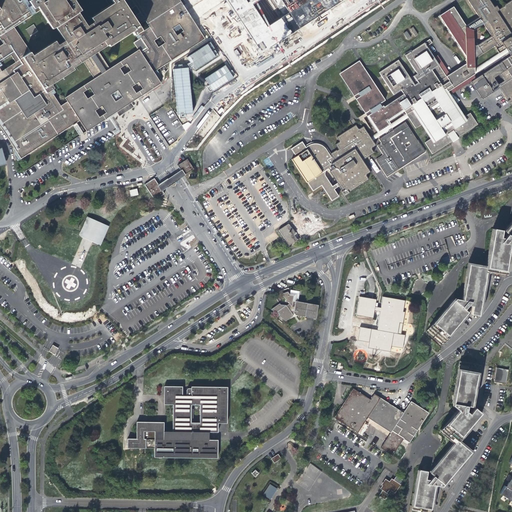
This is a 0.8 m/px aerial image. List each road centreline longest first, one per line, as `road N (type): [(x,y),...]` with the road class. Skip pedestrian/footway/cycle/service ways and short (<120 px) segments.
road 1 (residential): [(511,280),(470,333),(400,385),(315,375)]
road 2 (unknown): [(356,0),(214,99),(184,140)]
road 3 (residential): [(237,283),(88,380),(46,389)]
road 4 (residential): [(30,502),(219,507)]
road 5 (residential): [(219,507),(237,470),(301,416),(315,375)]
road 6 (residential): [(151,353),(172,344),(210,348),(251,320),(254,289)]
road 7 (residential): [(462,198),(345,242)]
road 8 (residential): [(151,353),(254,289)]
road 9 (residential): [(443,511),(498,421),(511,416)]
